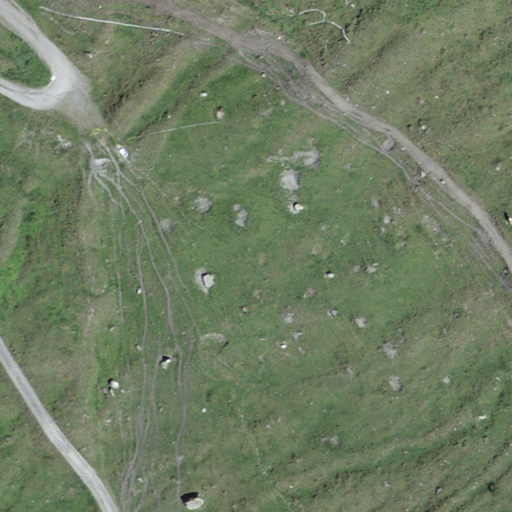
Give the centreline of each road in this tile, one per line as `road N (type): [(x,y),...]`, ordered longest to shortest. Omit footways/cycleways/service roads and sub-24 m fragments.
road 1 (track): [(110,511),(0,346)]
road 2 (track): [(0,84),(51,99),(65,72),(0,12)]
